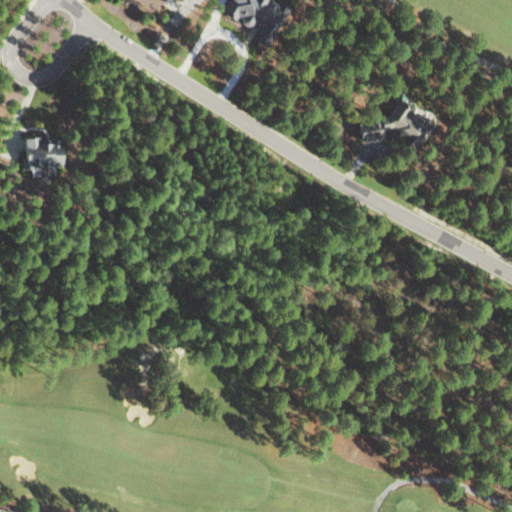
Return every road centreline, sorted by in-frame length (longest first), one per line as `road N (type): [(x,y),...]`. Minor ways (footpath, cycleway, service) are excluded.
road 1 (residential): [(511,277),(326,179),(58,0)]
road 2 (residential): [(36,0),(3,56),(29,79),(42,75),(85,19)]
